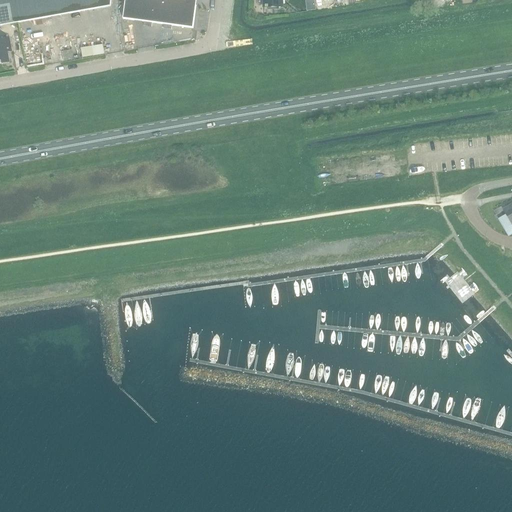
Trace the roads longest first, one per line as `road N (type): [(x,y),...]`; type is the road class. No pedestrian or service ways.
road 1 (primary): [(0,161),(511,71)]
road 2 (residential): [(0,84),(205,47),(215,0)]
